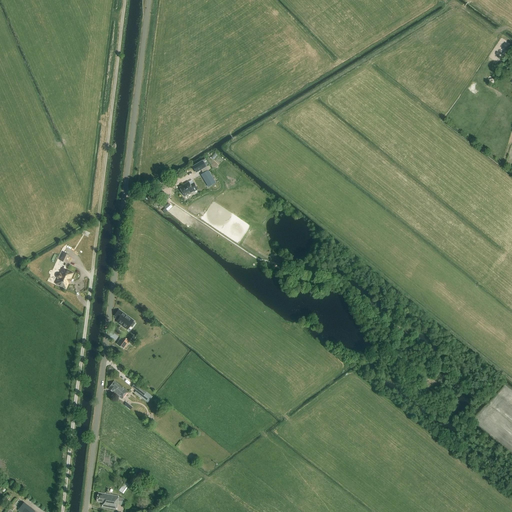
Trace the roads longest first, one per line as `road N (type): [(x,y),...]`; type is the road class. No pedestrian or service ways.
road 1 (unclassified): [(84,511),(148,0)]
road 2 (track): [(62,511),(125,0)]
